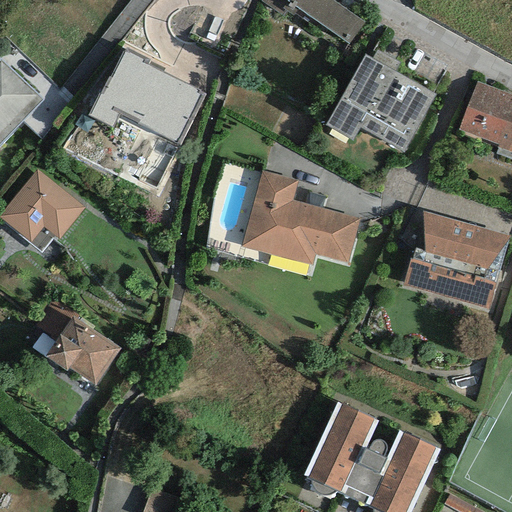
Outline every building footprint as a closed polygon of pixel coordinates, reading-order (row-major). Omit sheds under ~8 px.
[(210,102),(129,65),(104,119),(184,156),(210,102)] [(440,103),(373,69),(338,135),(405,170),(440,103)] [(511,103),(484,93),(466,141),(511,158),(511,103)] [(0,204),(39,162),(0,126),(0,204)] [(0,207),(45,248),(86,203),(40,162),(0,206),(0,207)] [(300,182),(258,173),(242,256),(354,279),(364,228),(294,214),(300,182)] [(511,250),(511,246),(423,223),(405,292),(494,316),(511,250)] [(99,376),(122,339),(71,307),(47,345),(99,376)] [(410,511),(428,466),(328,427),(296,509),(303,511),(410,511)] [(143,511),(146,511),(168,511),(176,491),(153,483),(143,511)]
